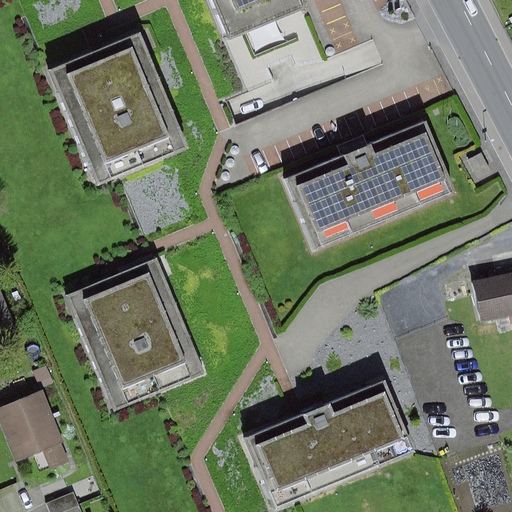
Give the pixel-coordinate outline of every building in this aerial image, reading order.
[(302,7),(299,0),(212,0),(228,38),(302,7)] [(189,147),(140,33),(50,71),(98,185),(189,147)] [(455,191),(424,122),(288,182),(318,251),(455,191)] [(203,372),(155,260),(67,297),(115,409),(203,372)] [(1,273),(0,273),(0,352),(27,343),(1,273)] [(511,280),(471,289),(480,328),(511,320),(511,280)] [(411,450),(382,381),(247,437),(276,506),(411,450)] [(54,389),(4,409),(24,457),(44,448),(52,468),(81,456),(54,389)]
